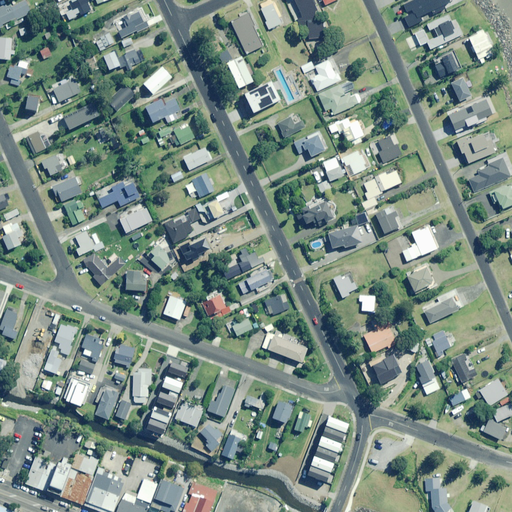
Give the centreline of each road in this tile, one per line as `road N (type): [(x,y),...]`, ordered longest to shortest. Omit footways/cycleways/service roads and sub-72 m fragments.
road 1 (residential): [(348,386),(175,23)]
road 2 (residential): [(511,332),(366,0)]
road 3 (residential): [(70,299),(310,389),(348,386)]
road 4 (residential): [(70,299),(0,125)]
road 5 (residential): [(361,416),(511,463)]
